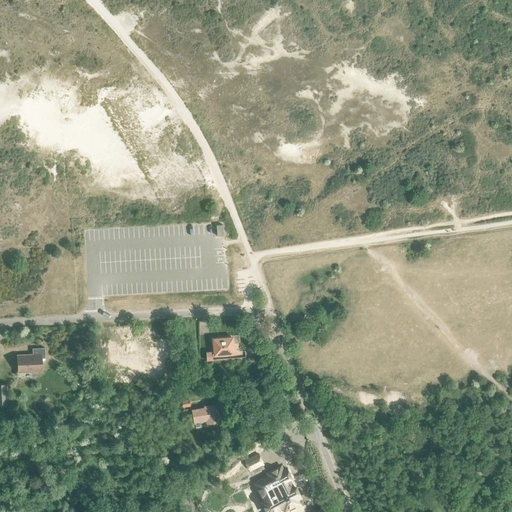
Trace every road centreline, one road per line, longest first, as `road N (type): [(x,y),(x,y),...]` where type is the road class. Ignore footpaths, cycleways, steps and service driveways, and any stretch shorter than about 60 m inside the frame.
road 1 (unknown): [(265,298),(264,261),(511,228)]
road 2 (residential): [(348,511),(280,347)]
road 3 (residential): [(94,318),(248,311)]
